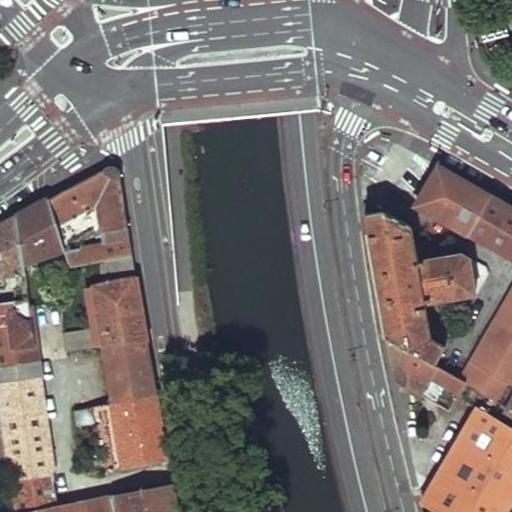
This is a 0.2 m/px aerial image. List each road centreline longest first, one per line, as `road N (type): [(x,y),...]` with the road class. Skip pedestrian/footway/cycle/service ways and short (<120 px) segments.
road 1 (primary): [(288,0),(330,369),(365,511)]
road 2 (secondary): [(403,511),(342,221),(341,151),(370,91)]
road 3 (residential): [(107,102),(137,172),(201,511)]
road 4 (secondary): [(107,102),(159,89),(315,76),(370,91)]
road 5 (secondary): [(238,19),(128,36),(63,67)]
road 6 (residential): [(238,19),(202,43),(156,55),(107,102)]
road 7 (secondary): [(0,176),(107,102)]
road 8 (secondary): [(403,106),(511,168)]
